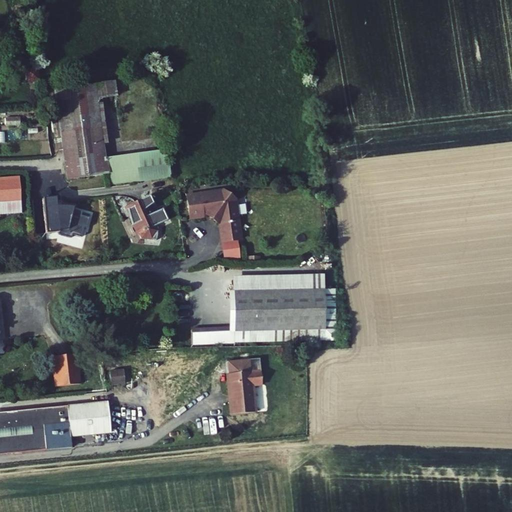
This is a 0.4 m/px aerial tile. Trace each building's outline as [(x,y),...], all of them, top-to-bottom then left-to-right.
[(27,81),(39,79),(38,68),(26,70),(27,81)] [(112,181),(144,176),(141,151),(109,155),(107,141),(127,138),(119,78),(52,86),(60,147),(67,146),(70,171),(110,166),(112,181)] [(144,176),(173,173),(170,148),(141,151),(144,176)] [(0,177),(0,204),(25,201),(22,175),(0,177)] [(189,189),(191,213),(205,211),(207,209),(220,218),(222,237),(241,235),(237,196),(224,185),(189,189)] [(154,211),(146,195),(127,204),(140,231),(142,235),(154,235),(161,225),(159,221),(168,217),(163,207),(154,211)] [(0,204),(0,212),(26,210),(25,201),(0,204)] [(239,277),(239,289),(330,290),(330,277),(239,277)] [(196,326),(199,341),(340,340),(340,290),(330,290),(239,289),(239,326),(196,326)] [(59,356),(62,386),(87,383),(83,353),(59,356)] [(124,383),(123,370),(116,371),(117,384),(124,383)] [(264,370),(230,373),(232,395),(234,395),(235,401),(232,401),(233,414),(258,411),(256,385),(265,384),(264,370)] [(113,401),(0,412),(0,454),(50,449),(48,425),(73,423),(74,436),(117,432),(113,401)]
